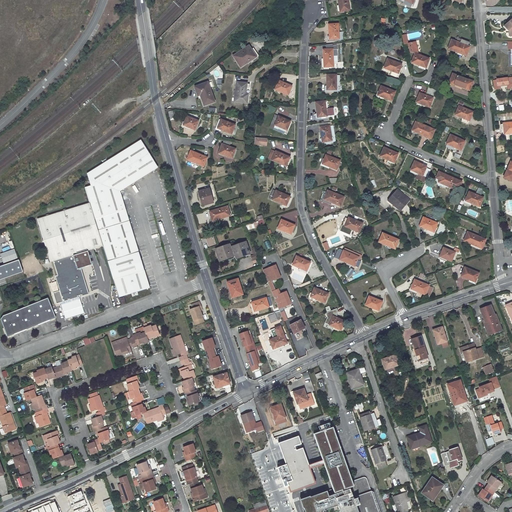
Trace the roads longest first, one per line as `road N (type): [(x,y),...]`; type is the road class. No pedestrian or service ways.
road 1 (residential): [(316,7),(303,30),(302,210),(365,335)]
road 2 (residential): [(185,424),(160,361),(53,396),(89,471)]
road 3 (unclassified): [(7,359),(207,282)]
road 4 (residential): [(476,0),(492,181)]
road 5 (residential): [(408,82),(383,136),(492,181)]
road 6 (tertiary): [(165,142),(207,282)]
road 7 (tertiary): [(139,0),(165,142)]
road 8 (residential): [(357,338),(403,474)]
road 9 (tertiary): [(247,393),(357,338)]
road 10 (unknown): [(321,355),(276,257),(263,262)]
